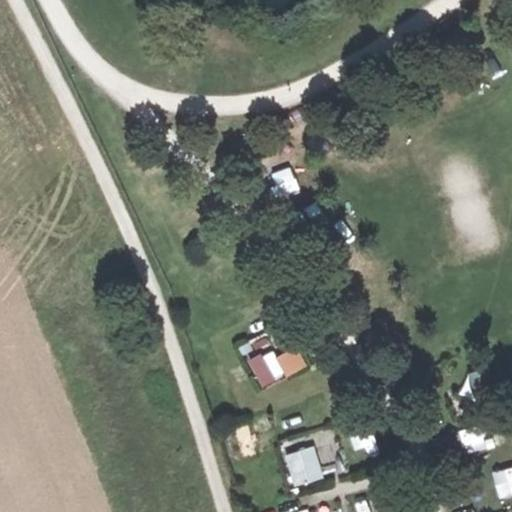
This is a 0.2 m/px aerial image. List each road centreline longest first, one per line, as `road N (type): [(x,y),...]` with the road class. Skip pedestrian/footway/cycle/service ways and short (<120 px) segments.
road 1 (track): [(223,511),(155,301),(13,0)]
road 2 (track): [(124,97),(264,234),(360,358),(421,460),(436,511)]
road 3 (track): [(454,0),(288,97),(202,105),(124,97),(81,54),(53,0)]
